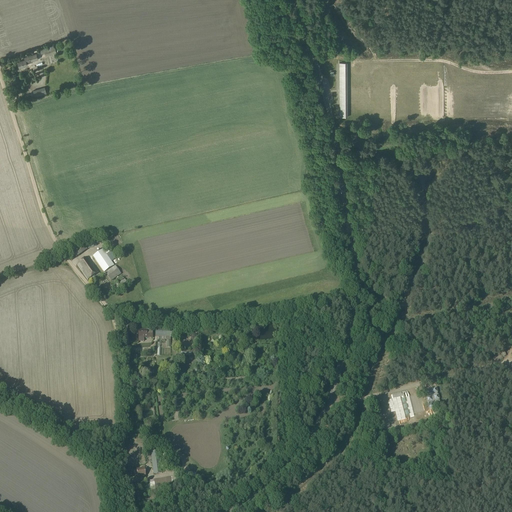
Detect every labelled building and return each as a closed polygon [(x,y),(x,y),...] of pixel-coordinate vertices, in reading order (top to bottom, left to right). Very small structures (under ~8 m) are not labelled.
[(55,46),(40,50),(41,54),(45,53),(46,56),(56,53),(55,46)] [(26,60),(18,63),(20,68),(28,66),(27,64),(38,60),(36,54),(25,58),(26,60)] [(347,63),(339,63),(339,64),(340,113),(340,117),(347,117),(347,63)] [(45,89),(43,84),(32,87),(33,93),(45,89)] [(94,241),(82,245),(86,250),(96,246),(94,241)] [(103,250),(93,257),(104,273),(114,266),(103,250)] [(111,251),(106,254),(111,262),(116,258),(111,251)] [(88,258),(77,265),(88,280),(98,273),(88,258)] [(115,266),(105,273),(111,281),(121,275),(115,266)] [(119,283),(114,286),(117,290),(127,284),(123,278),(117,281),(119,283)] [(144,322),(143,329),(144,329),(144,328),(148,329),(148,327),(155,328),(155,337),(158,337),(158,342),(169,342),(170,337),(181,338),(182,329),(168,329),(168,326),(151,323),(151,324),(144,322)] [(146,330),(138,331),(139,341),(144,341),(144,338),(152,338),(152,332),(147,333),(146,330)] [(184,351),(184,356),(198,356),(198,357),(203,357),(203,352),(206,352),(206,345),(201,345),(201,350),(199,350),(199,351),(184,351)] [(430,389),(425,391),(426,396),(427,396),(427,397),(427,398),(428,402),(429,404),(430,409),(434,408),(434,407),(436,407),(441,406),(440,401),(440,402),(439,400),(440,399),(438,395),(437,393),(438,392),(437,388),(432,389),(432,390),(430,390),(430,389)] [(159,451),(151,452),(153,474),(162,473),(162,471),(160,460),(159,451)] [(167,459),(160,460),(162,471),(177,470),(177,469),(181,469),(180,463),(179,463),(179,461),(176,462),(175,462),(174,459),(167,460),(167,459)] [(141,469),(136,469),(137,476),(146,475),(144,467),(141,467),(141,469)] [(181,474),(181,478),(198,480),(198,476),(196,476),(196,474),(191,473),(191,472),(184,471),(183,474),(181,474)] [(150,485),(146,485),(147,493),(151,492),(152,495),(156,494),(156,495),(162,494),(162,491),(168,490),(167,488),(170,487),(170,485),(172,484),(172,483),(172,482),(172,481),(171,482),(171,480),(172,479),(172,478),(170,478),(170,477),(149,481),(150,485)]
